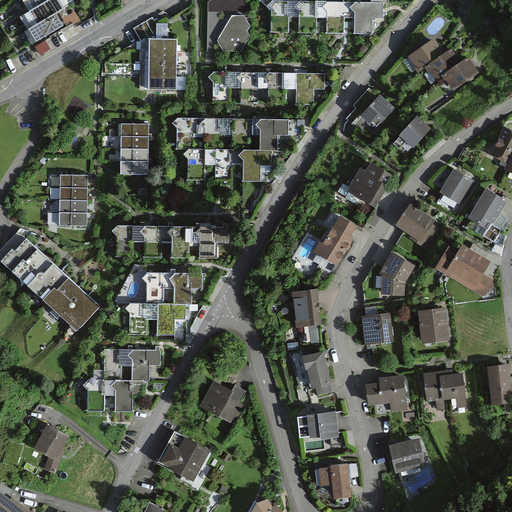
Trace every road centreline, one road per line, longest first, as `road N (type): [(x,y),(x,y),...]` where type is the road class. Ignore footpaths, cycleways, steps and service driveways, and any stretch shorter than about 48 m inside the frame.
road 1 (residential): [(367,511),(373,480),(340,342),(340,306),(402,196),(428,166),(511,104)]
road 2 (residential): [(219,306),(316,137),(430,0)]
road 3 (residential): [(109,511),(219,306)]
road 4 (residential): [(219,306),(255,338),(307,511)]
road 5 (residential): [(160,0),(0,96)]
